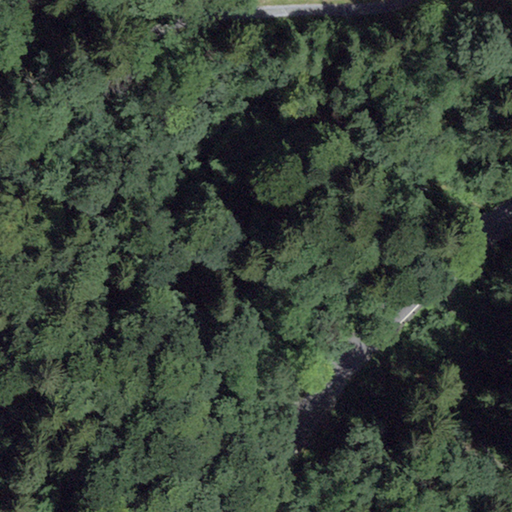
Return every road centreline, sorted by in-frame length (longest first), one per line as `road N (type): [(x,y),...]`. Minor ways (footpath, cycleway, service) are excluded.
road 1 (track): [(0,134),(111,52),(211,19),(349,13),(409,0)]
road 2 (tertiary): [(511,209),(458,235),(345,350),(298,417),(256,511)]
